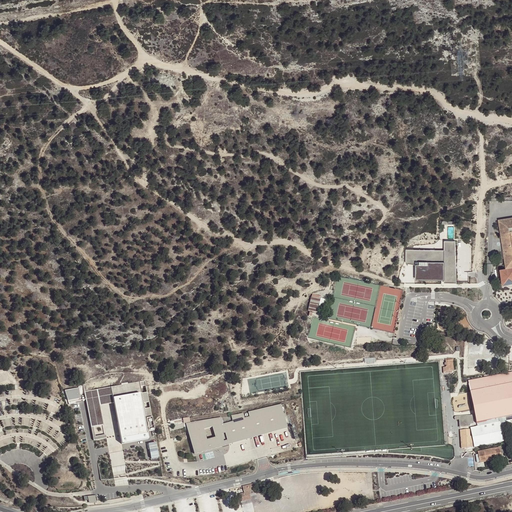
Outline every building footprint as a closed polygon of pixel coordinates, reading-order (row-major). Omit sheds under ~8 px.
[(507,266),(501,267),(504,282),(511,280),(511,218),(499,220),(502,238),(505,237),(507,249),(504,249),(507,266)] [(456,248),(455,241),(448,241),(444,241),(444,250),(444,252),(435,252),(435,250),(424,250),(424,252),(420,252),(420,250),(406,250),(406,263),(409,264),(409,262),(415,262),(415,264),(422,265),(422,277),(444,277),(444,280),(444,283),(448,283),(448,281),(456,281),(456,268),(455,268),(455,265),(456,265),(456,248)] [(422,265),(415,264),(415,279),(444,280),(444,277),(422,277),(422,265)] [(448,281),(448,283),(457,283),(456,265),(455,265),(455,268),(456,268),(456,281),(448,281)] [(311,297),(308,310),(317,312),(320,299),(319,298),(311,297)] [(446,329),(449,314),(440,312),(437,327),(446,329)] [(511,372),(468,381),(469,384),(511,375),(511,372)] [(511,375),(469,384),(470,392),(471,392),(477,422),(478,426),(471,428),(475,447),(505,441),(502,428),(497,429),(496,422),(500,422),(501,422),(510,420),(511,419),(511,375)] [(144,381),(84,392),(85,400),(87,399),(93,427),(103,425),(100,406),(99,401),(113,399),(114,403),(121,444),(148,439),(146,430),(148,430),(148,431),(154,430),(150,407),(145,408),(143,402),(149,401),(147,392),(141,393),(140,385),(145,384),(144,381)] [(78,389),(66,391),(69,403),(80,401),(78,389)] [(87,399),(85,400),(93,441),(106,439),(105,435),(95,437),(93,427),(87,399)] [(237,414),(232,415),(233,421),(223,424),(221,417),(186,423),(194,452),(222,444),(228,442),(287,426),(281,405),(249,412),(250,417),(245,418),(243,413),(237,414)] [(460,427),(470,426),(470,424),(474,424),(472,415),(459,416),(459,420),(460,427)] [(510,424),(510,420),(501,422),(500,422),(496,422),(497,429),(502,428),(502,427),(506,426),(506,425),(510,424)] [(470,429),(460,430),(461,437),(464,437),(465,443),(461,443),(462,448),(471,447),(471,443),(472,443),(472,436),(470,436),(470,429)] [(501,450),(500,450),(500,448),(495,450),(494,448),(484,450),(484,452),(479,453),(479,457),(480,457),(480,461),(502,457),(501,455),(502,455),(503,454),(503,453),(503,452),(503,451),(502,451),(501,450)] [(255,490),(253,484),(243,487),(244,493),(239,494),(240,502),(252,499),(250,492),(255,490)]
